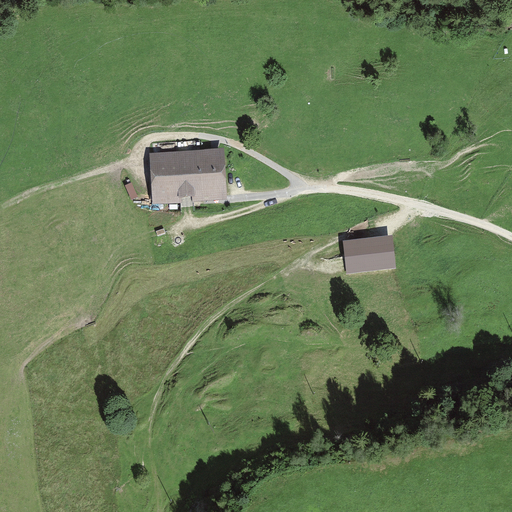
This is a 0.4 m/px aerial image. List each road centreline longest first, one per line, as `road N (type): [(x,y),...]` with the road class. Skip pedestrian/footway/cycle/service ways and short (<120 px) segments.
road 1 (track): [(159,511),(154,408),(195,337),(237,300),(324,246),(391,220),(411,203)]
road 2 (track): [(140,170),(148,138),(200,135),(239,145),(315,187)]
road 3 (track): [(0,208),(37,189),(141,160)]
